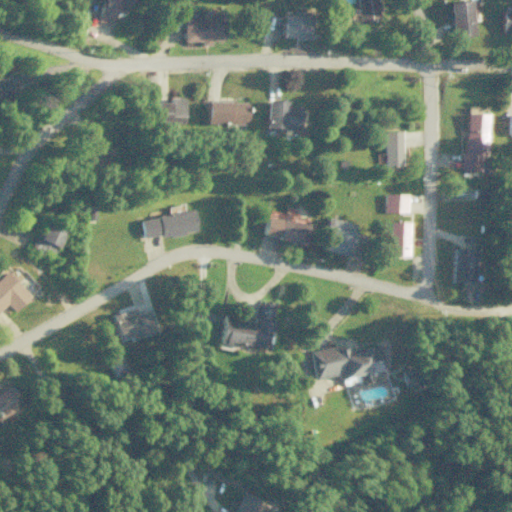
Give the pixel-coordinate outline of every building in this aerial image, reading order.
[(125,0),(98,0),(97,22),(111,22),(111,12),(125,13),(125,0)] [(353,0),(355,22),(375,20),(373,0),(353,0)] [(463,0),(447,2),(450,37),(472,35),(468,0),(463,0)] [(198,19),(180,19),(181,41),(200,40),(200,44),(210,44),(210,40),(222,40),(221,11),(198,12),(198,19)] [(307,38),(307,15),(280,15),(279,37),(307,38)] [(0,78),(0,97),(10,96),(7,77),(0,78)] [(153,102),(153,123),(184,122),(183,97),(167,98),(167,102),(153,102)] [(298,105),(284,105),(284,100),(263,99),(263,128),(298,128),(298,105)] [(203,122),(246,123),(247,102),(203,100),(203,122)] [(486,113),(461,113),(461,170),(481,170),(481,154),(485,154),(486,113)] [(381,165),(399,164),(397,131),(380,131),(381,165)] [(141,239),(194,229),(190,209),(137,218),(141,239)] [(306,224),(263,216),(259,236),(303,243),(306,224)] [(316,249),(345,256),(354,224),(325,216),(316,249)] [(28,249),(50,259),(63,229),(41,220),(28,249)] [(407,221),(387,221),(386,255),(407,255),(407,221)] [(472,283),(473,248),(450,248),(449,282),(472,283)] [(0,307),(4,303),(12,311),(28,296),(15,282),(24,275),(16,266),(10,272),(5,266),(0,271),(0,307)] [(216,343),(235,346),(236,343),(264,347),(266,329),(272,330),(274,321),(270,320),(272,303),(254,301),(251,320),(220,315),(216,343)] [(146,308),(119,315),(118,311),(110,314),(117,339),(136,334),(136,335),(152,331),(146,308)] [(306,351),(312,378),(337,374),(339,385),(368,379),(366,371),(383,368),(378,344),(347,350),(346,346),(332,349),(331,346),(306,351)] [(0,423),(9,419),(7,414),(21,407),(10,384),(2,389),(0,385),(0,423)] [(60,405),(55,389),(39,394),(45,410),(60,405)] [(228,511),(260,511),(264,504),(238,492),(228,511)]
